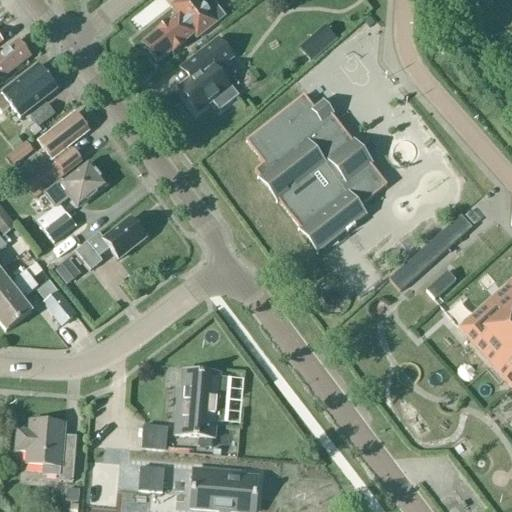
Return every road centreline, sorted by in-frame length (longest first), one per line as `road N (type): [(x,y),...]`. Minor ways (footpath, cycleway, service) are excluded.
road 1 (tertiary): [(417,511),(232,269)]
road 2 (tertiary): [(232,269),(66,46)]
road 3 (tertiary): [(204,285),(106,355),(49,369),(0,365)]
road 4 (residential): [(511,179),(412,69),(403,0)]
